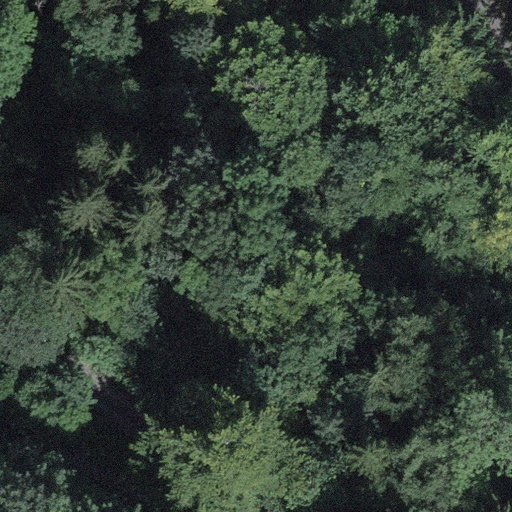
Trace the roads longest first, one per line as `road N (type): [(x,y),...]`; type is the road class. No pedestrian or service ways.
road 1 (unclassified): [(0,296),(226,511)]
road 2 (track): [(0,430),(171,511)]
